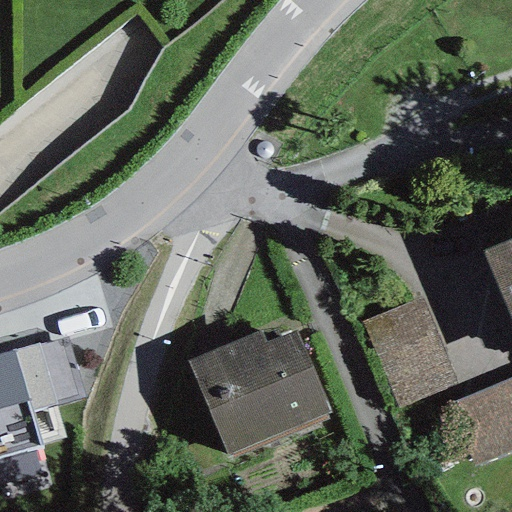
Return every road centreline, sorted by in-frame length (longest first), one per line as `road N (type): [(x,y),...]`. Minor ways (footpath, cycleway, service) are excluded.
road 1 (residential): [(0,279),(177,182),(324,0)]
road 2 (unknown): [(298,230),(372,149),(511,114)]
